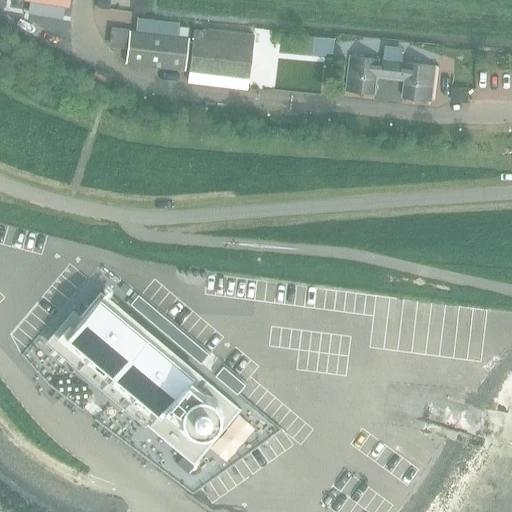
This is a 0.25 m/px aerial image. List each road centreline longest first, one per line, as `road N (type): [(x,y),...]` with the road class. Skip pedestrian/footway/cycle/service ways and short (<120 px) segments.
road 1 (unclassified): [(0,178),(71,204),(165,219),(511,191)]
road 2 (unclassified): [(175,511),(120,482),(0,367)]
